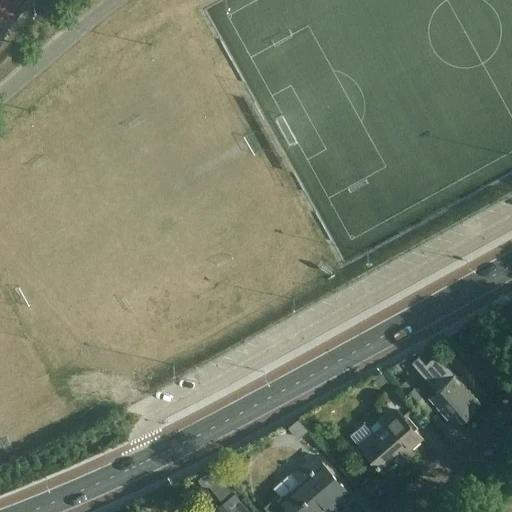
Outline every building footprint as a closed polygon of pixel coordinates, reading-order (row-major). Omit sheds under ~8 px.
[(0,0),(0,20),(18,0),(0,0)] [(422,373),(435,389),(428,396),(447,417),(454,411),(461,419),(480,403),(454,373),(451,376),(447,372),(451,369),(437,353),(429,359),(433,363),(422,373)] [(405,394),(423,415),(432,408),(414,387),(405,394)] [(388,417),(385,414),(369,427),(373,431),(358,443),(382,470),(404,451),(407,455),(412,451),(408,447),(421,436),(397,409),(388,417)] [(352,498),(315,455),(294,474),(300,480),(268,508),(267,507),(267,508),(270,511),(316,511),(328,502),(334,509),(349,496),(351,499),(352,498)]
